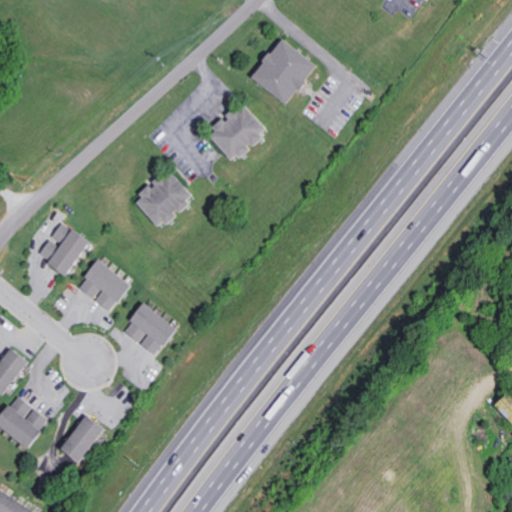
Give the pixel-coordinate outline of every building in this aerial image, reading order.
[(310,65),(275,38),(245,77),(280,104),(310,65)] [(261,130),(236,102),(219,117),(220,118),(203,134),(227,161),(261,130)] [(188,197),(162,168),(145,184),(146,186),(129,201),(153,228),(188,197)] [(74,275),(99,239),(81,226),(78,230),(66,222),(56,237),(55,237),(44,254),(74,275)] [(140,284),(108,257),(83,286),(115,313),(140,284)] [(162,352),(168,341),(176,346),(188,324),(149,301),(130,335),(162,352)] [(0,368),(0,389),(8,396),(36,359),(18,346),(0,368)] [(39,445),(56,418),(37,407),(38,405),(21,394),(3,423),(39,445)] [(511,396),(503,405),(511,414),(511,396)] [(72,449),(92,460),(112,425),(91,414),(72,449)] [(44,511),(0,483),(0,511),(44,511)]
